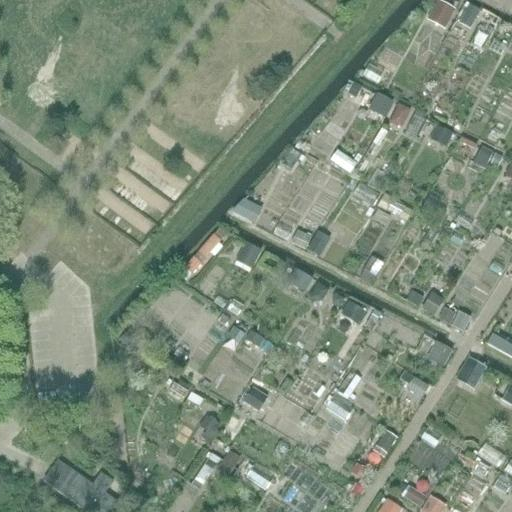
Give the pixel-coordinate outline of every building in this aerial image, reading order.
[(439,0),(433,15),(454,24),(464,0),(439,0)] [(493,46),(497,25),(485,23),(480,43),(493,46)] [(395,117),(409,124),(419,105),(405,98),(395,117)] [(423,132),(433,115),(421,109),(412,126),(423,132)] [(455,145),(461,127),(442,120),(435,137),(455,145)] [(489,141),(481,157),(493,163),(501,148),(489,141)] [(269,195),(295,171),(287,162),(261,185),(269,195)] [(407,175),(402,187),(414,192),(419,181),(407,175)] [(362,178),(358,190),(374,196),(379,183),(362,178)] [(402,190),(393,204),(412,217),(421,203),(402,190)] [(297,236),(324,249),(330,238),(303,224),(297,236)] [(249,236),(242,254),(255,260),(262,242),(249,236)] [(471,301),(495,250),(477,242),(454,293),(471,301)] [(364,273),(377,279),(388,256),(375,250),(364,273)] [(289,280),(309,290),(318,272),(298,262),(289,280)] [(442,313),(450,295),(436,289),(428,306),(442,313)] [(244,309),(247,297),(234,294),(231,305),(244,309)] [(344,344),(372,307),(355,294),(327,331),(344,344)] [(467,325),(474,311),(450,301),(444,315),(467,325)] [(511,352),(511,336),(498,330),(492,343),(511,352)] [(449,356),(455,343),(442,337),(436,350),(449,356)] [(471,351),(441,415),(477,433),(501,381),(490,376),(496,362),(471,351)] [(135,384),(147,392),(158,376),(146,369),(135,384)] [(419,371),(412,385),(430,393),(436,380),(419,371)] [(173,377),(170,388),(200,398),(203,388),(173,377)] [(266,409),(273,395),(253,384),(246,398),(266,409)] [(429,418),(424,435),(446,441),(451,424),(429,418)] [(391,453),(403,431),(389,423),(376,444),(391,453)] [(482,429),(472,450),(501,464),(511,443),(482,429)] [(205,446),(189,477),(204,485),(220,455),(205,446)] [(251,470),(271,482),(279,468),(259,456),(251,470)] [(100,476),(92,488),(57,464),(43,484),(83,511),(112,511),(117,505),(103,496),(111,484),(100,476)] [(395,488),(427,500),(432,486),(400,474),(395,488)] [(434,490),(425,507),(434,511),(444,511),(452,499),(434,490)]
